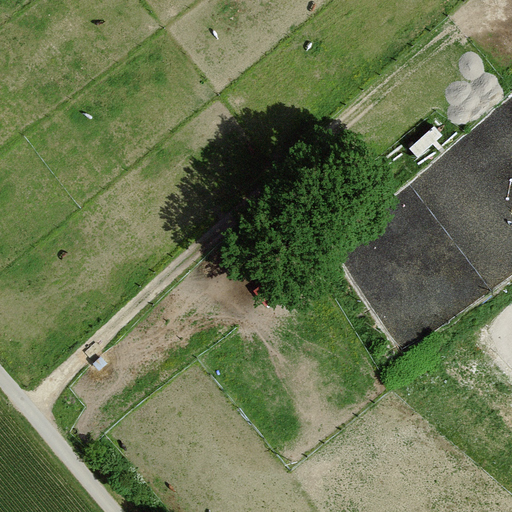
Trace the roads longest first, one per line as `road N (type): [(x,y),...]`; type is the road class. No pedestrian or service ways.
road 1 (track): [(28,407),(258,201)]
road 2 (track): [(115,511),(0,374)]
